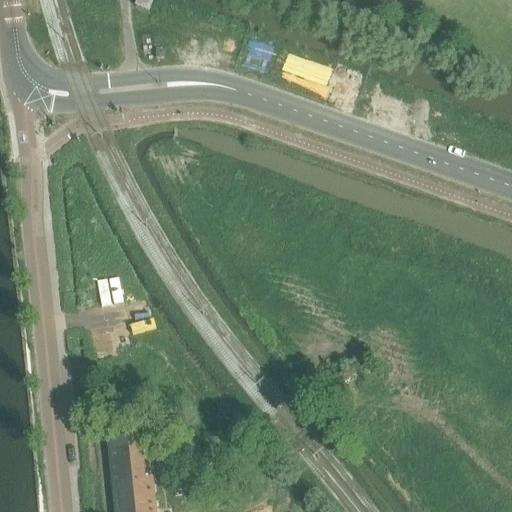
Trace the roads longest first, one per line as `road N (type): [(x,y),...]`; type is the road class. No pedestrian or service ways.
road 1 (unclassified): [(37,84),(55,94),(216,85),(511,186)]
road 2 (residential): [(61,511),(24,109),(37,84)]
